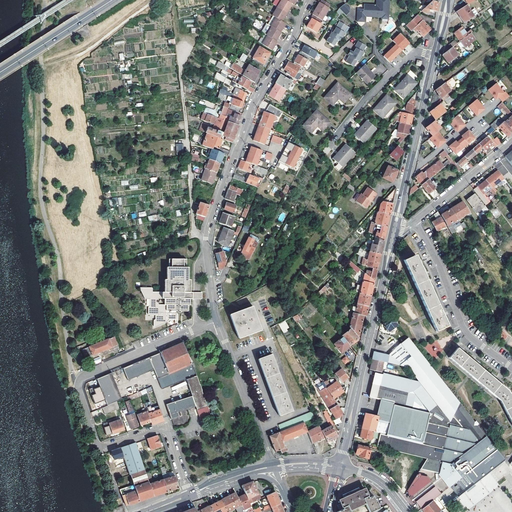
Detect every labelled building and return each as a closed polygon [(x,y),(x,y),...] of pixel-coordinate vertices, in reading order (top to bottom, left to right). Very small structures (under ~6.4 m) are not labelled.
[(281,0),(277,6),(287,12),(288,10),(292,3),(286,0),(281,0)] [(319,2),(316,8),(326,14),(329,8),(328,7),(330,4),(323,0),(321,0),(320,3),(319,2)] [(357,9),(357,21),(365,22),(366,16),(378,17),(378,14),(382,14),(382,17),(381,19),(388,19),(388,0),(376,0),(376,4),(364,4),(364,9),(357,9)] [(429,9),(437,12),(439,0),(433,0),(422,11),(429,12),(429,9)] [(350,11),(344,4),(339,8),(346,15),(350,11)] [(456,12),(464,23),(474,16),(471,11),(467,5),(456,12)] [(272,15),(276,17),(282,21),(284,18),(287,12),(277,6),(272,15)] [(322,20),(326,14),(316,8),(312,15),(313,15),(311,18),(312,19),(319,23),(321,19),(322,20)] [(415,17),(406,25),(412,31),(414,29),(422,38),(431,30),(417,15),(415,17)] [(282,21),(276,17),(271,26),(272,26),(280,32),(283,27),(284,27),(287,24),(282,21)] [(316,32),(321,24),(319,23),(312,19),(307,27),(316,32)] [(253,27),(261,29),(263,22),(255,20),(253,27)] [(332,33),(327,41),(334,45),(337,39),(339,40),(342,36),(342,37),(345,33),(343,32),(347,26),(340,22),(335,30),(333,33),(332,33)] [(267,35),(268,36),(277,41),(282,32),(280,32),(272,26),(267,35)] [(460,41),(469,33),(471,32),(470,30),(466,33),(462,27),(454,33),(456,36),(457,38),(460,41)] [(259,42),(263,45),(268,36),(267,35),(264,33),(259,42)] [(463,48),(474,40),(469,33),(460,41),(457,43),(456,43),(458,46),(460,44),(463,48)] [(263,45),(272,51),(278,42),(277,41),(268,36),(263,45)] [(396,45),(402,51),(405,48),(404,48),(409,43),(404,38),(396,45)] [(349,57),(346,61),(353,65),(356,61),(357,62),(362,54),(361,53),(365,46),(358,42),(354,49),(356,49),(353,53),(352,52),(350,51),(347,56),(349,57)] [(310,56),(314,50),(305,45),(301,52),(310,56)] [(396,45),(384,56),(389,62),(397,56),(396,55),(397,53),(398,54),(402,51),(396,45)] [(253,58),(263,64),(270,53),(260,47),(253,58)] [(456,55),(451,47),(443,53),(442,57),(447,63),(456,55)] [(308,60),(310,56),(301,52),(300,51),(294,62),(295,63),(301,66),(302,67),(307,59),(308,60)] [(289,62),(287,66),(301,75),(304,71),(300,68),(301,66),(295,63),(294,65),(292,64),(289,62)] [(232,64),(230,68),(240,74),(242,70),(237,67),(238,66),(232,63),(232,64)] [(375,76),(365,64),(356,72),(367,83),(375,76)] [(253,81),(260,71),(249,65),(243,75),(253,81)] [(301,75),(287,66),(284,69),(287,71),(286,73),(294,78),(295,76),(299,78),(301,75)] [(447,97),(452,93),(450,91),(453,88),(449,82),(457,77),(459,79),(463,76),(459,71),(435,90),(443,100),(444,100),(447,97)] [(226,75),(217,72),(214,78),(223,82),(226,75)] [(281,75),(276,83),(285,89),(286,90),(291,81),(281,75)] [(404,97),(417,83),(408,75),(400,84),(402,85),(397,90),(404,97)] [(242,87),(246,79),(242,76),(239,81),(234,79),(232,81),(232,82),(240,86),(241,87),(242,87)] [(320,78),(316,84),(321,86),(325,81),(320,78)] [(248,87),(251,82),(246,79),(242,87),(247,90),(252,93),(254,90),(248,87)] [(315,85),(313,89),(317,91),(321,86),(316,84),(313,82),(312,83),(315,85)] [(273,88),(269,95),(278,101),(285,89),(276,83),(273,88)] [(495,95),(497,98),(503,93),(495,83),(487,90),(493,96),(495,95)] [(338,98),(340,100),(343,103),(350,95),(337,84),(324,98),(331,105),(338,98)] [(228,96),(243,102),(246,94),(243,93),(244,91),(235,88),(232,95),(228,93),(220,90),(219,93),(228,96)] [(293,89),(290,92),(300,98),(300,97),(301,95),(297,92),(298,91),(293,89)] [(302,94),(301,95),(300,97),(309,102),(313,95),(303,89),(300,93),(302,94)] [(382,117),(395,102),(386,95),(379,103),(380,104),(375,110),(382,117)] [(224,104),(223,106),(239,112),(243,102),(228,96),(226,100),(230,101),(229,103),(231,104),(230,106),(224,104)] [(334,107),(340,100),(338,98),(331,105),(334,107)] [(468,106),(476,116),(483,110),(480,107),(482,106),(476,99),(468,106)] [(282,111),(295,118),(297,114),(280,104),(279,105),(272,100),(270,104),(282,111)] [(401,109),(399,112),(413,115),(414,110),(416,103),(410,100),(408,102),(407,105),(406,105),(405,110),(401,109)] [(502,108),(510,117),(511,115),(511,113),(502,102),(495,108),(498,112),(502,108)] [(435,120),(446,111),(439,103),(429,111),(435,120)] [(270,104),(266,112),(261,119),(259,125),(269,129),(274,115),(279,116),(282,111),(270,104)] [(237,124),(241,113),(239,112),(223,106),(221,110),(232,114),(232,115),(233,116),(233,117),(230,117),(229,119),(227,118),(220,115),(219,118),(237,124)] [(205,108),(204,112),(217,116),(219,111),(205,108)] [(327,121),(315,111),(302,126),(310,133),(316,126),(318,128),(320,129),(327,121)] [(400,122),(410,124),(411,123),(413,115),(399,112),(392,120),(400,122)] [(212,128),(213,127),(202,123),(200,130),(208,133),(223,139),(233,143),(234,140),(235,135),(239,125),(237,124),(219,118),(204,113),(202,119),(208,122),(208,121),(215,124),(213,129),(212,128)] [(456,128),(458,131),(465,125),(457,115),(449,122),(454,129),(456,128)] [(498,126),(503,122),(499,117),(490,125),(494,130),(494,129),(498,126)] [(376,128),(367,120),(359,129),(361,130),(355,136),(363,142),(376,128)] [(329,123),(327,121),(320,129),(321,131),(329,123)] [(425,128),(432,136),(437,132),(441,129),(434,121),(425,128)] [(503,122),(498,126),(502,131),(503,132),(507,137),(511,132),(511,130),(504,122),(503,121),(503,122)] [(400,122),(399,124),(397,135),(405,137),(408,134),(408,133),(410,124),(400,122)] [(269,129),(259,125),(257,131),(258,131),(256,134),(254,140),(265,144),(267,138),(266,138),(267,135),(268,135),(270,129),(269,129)] [(312,135),(318,128),(316,126),(310,133),(312,135)] [(449,147),(455,154),(475,139),(469,131),(463,136),(465,139),(464,140),(461,142),(458,144),(458,145),(455,142),(449,147)] [(429,138),(437,148),(444,142),(441,140),(443,138),(437,132),(432,136),(429,138)] [(208,133),(203,145),(212,149),(223,153),(228,155),(230,151),(220,147),(223,139),(208,133)] [(273,135),(271,141),(280,144),(282,138),(273,135)] [(483,148),(484,150),(492,144),(495,147),(498,145),(491,137),(489,140),(486,137),(478,143),(483,148)] [(287,143),(278,161),(292,168),(301,150),(287,143)] [(471,150),(475,154),(483,148),(478,143),(471,150)] [(354,152),(346,144),(338,152),(339,154),(334,159),(342,166),(354,152)] [(262,150),(251,146),(249,152),(250,152),(249,156),(248,155),(246,161),(249,163),(255,165),(257,165),(259,159),(260,156),(262,150)] [(403,152),(397,146),(389,154),(395,160),(403,152)] [(210,160),(220,163),(223,153),(212,149),(209,159),(210,160)] [(415,177),(422,186),(429,180),(452,161),(444,150),(439,155),(442,158),(445,156),(448,160),(442,165),(439,161),(423,174),(421,173),(415,177)] [(464,156),(468,161),(475,154),(471,150),(464,156)] [(457,163),(460,167),(468,161),(464,156),(461,159),(457,163)] [(205,168),(207,169),(216,172),(220,163),(210,160),(208,165),(206,164),(205,168)] [(246,161),(241,160),(238,167),(248,171),(249,169),(247,168),(249,163),(246,161)] [(257,165),(255,165),(253,168),(258,170),(258,171),(265,174),(268,170),(266,169),(257,165)] [(397,171),(387,166),(382,178),(392,182),(397,171)] [(207,169),(204,176),(203,180),(213,184),(217,173),(216,172),(207,169)] [(485,180),(492,188),(504,178),(498,170),(485,180)] [(344,173),(342,175),(349,181),(351,179),(344,173)] [(256,183),(258,177),(253,175),(253,176),(249,175),(246,183),(258,187),(260,184),(256,183)] [(435,189),(429,180),(422,186),(428,194),(429,193),(433,199),(439,194),(434,189),(435,189)] [(485,205),(490,201),(484,194),(490,190),(496,197),(498,195),(492,188),(485,180),(474,190),(485,205)] [(411,188),(409,196),(418,189),(415,185),(411,188)] [(380,204),(378,212),(390,214),(392,204),(396,187),(380,204)] [(371,201),(376,194),(367,188),(362,195),(361,194),(356,201),(365,207),(367,207),(369,204),(368,202),(369,200),(371,201)] [(228,189),(225,199),(234,202),(235,200),(233,200),(235,194),(239,195),(239,193),(228,189)] [(484,206),(475,194),(467,200),(473,207),(472,208),(476,212),(484,206)] [(458,219),(469,212),(463,201),(451,208),(458,219)] [(196,218),(204,221),(209,206),(209,205),(200,202),(196,214),(197,215),(196,218)] [(236,206),(226,202),(224,209),(234,212),(236,206)] [(249,209),(244,208),(241,216),(245,217),(249,209)] [(441,215),(449,229),(452,227),(450,223),(454,220),(455,222),(455,225),(456,226),(460,223),(458,219),(451,208),(445,212),(445,213),(441,215)] [(374,224),(381,225),(387,226),(388,220),(390,214),(378,212),(377,211),(374,222),(371,221),(369,232),(371,233),(374,224)] [(446,226),(438,211),(434,214),(436,219),(432,222),(437,231),(446,226)] [(234,216),(223,212),(219,222),(231,226),(234,216)] [(480,219),(476,222),(481,230),(484,227),(480,219)] [(374,236),(383,240),(385,233),(387,226),(381,225),(379,232),(376,230),(374,236)] [(233,231),(224,227),(218,242),(227,246),(233,231)] [(371,243),(370,251),(380,254),(381,249),(383,240),(374,236),(373,243),(371,243)] [(249,259),(257,244),(252,241),(254,239),(248,237),(239,255),(249,259)] [(356,253),(359,255),(362,257),(365,252),(360,248),(356,253)] [(223,268),(227,260),(226,260),(223,251),(220,252),(219,249),(215,251),(219,264),(219,269),(223,268)] [(379,259),(380,254),(370,251),(368,260),(378,263),(379,259)] [(378,263),(368,260),(362,257),(359,255),(358,262),(360,263),(365,265),(372,267),(371,270),(367,270),(365,273),(374,281),(376,274),(378,263)] [(416,255),(404,260),(436,331),(448,325),(444,318),(430,287),(421,266),(416,255)] [(187,259),(170,259),(169,266),(169,267),(167,267),(167,280),(165,280),(165,292),(153,292),(153,288),(140,287),(145,298),(152,299),(152,307),(149,307),(148,315),(156,315),(158,315),(158,318),(156,319),(154,320),(154,327),(166,322),(166,319),(178,319),(178,311),(188,311),(189,305),(191,305),(191,299),(193,299),(193,292),(191,292),(191,280),(189,280),(189,267),(187,267),(187,259)] [(365,273),(364,272),(361,286),(357,285),(355,292),(359,293),(371,296),(372,290),(374,281),(365,273)] [(322,292),(330,285),(327,282),(320,290),(322,292)] [(359,293),(357,303),(369,306),(370,298),(371,296),(359,293)] [(357,303),(355,313),(364,316),(366,316),(367,315),(369,306),(357,303)] [(252,306),(230,314),(239,338),(250,334),(261,330),(252,306)] [(295,320),(302,316),(298,311),(296,313),(297,314),(292,316),(295,320)] [(359,338),(364,316),(355,313),(353,313),(350,327),(349,328),(350,328),(359,338)] [(399,325),(393,317),(384,324),(390,332),(399,325)] [(287,326),(284,321),(279,324),(281,329),(287,326)] [(341,336),(342,337),(349,346),(359,338),(350,328),(341,336)] [(98,339),(99,343),(113,337),(112,333),(98,339)] [(117,345),(113,337),(99,343),(82,350),(85,358),(117,345)] [(341,353),(349,346),(342,337),(334,345),(341,353)] [(459,402),(409,338),(402,342),(388,356),(374,352),(373,357),(384,360),(408,367),(419,381),(438,405),(450,421),(459,402)] [(435,359),(444,349),(434,339),(425,348),(435,359)] [(160,353),(169,374),(192,364),(183,343),(172,348),(160,353)] [(491,375),(489,374),(491,373),(490,371),(488,373),(479,366),(481,365),(479,363),(478,365),(477,364),(462,351),(461,350),(462,349),(460,348),(459,349),(458,348),(450,357),(500,401),(511,423),(511,395),(509,391),(491,375)] [(166,405),(171,418),(171,419),(179,416),(177,409),(195,403),(200,420),(212,417),(192,364),(169,374),(160,353),(123,368),(128,380),(154,370),(162,389),(187,379),(193,396),(166,405)] [(268,386),(275,405),(279,416),(292,411),(271,354),(258,359),(261,369),(268,386)] [(384,360),(373,357),(371,365),(371,368),(381,371),(384,360)] [(342,368),(335,374),(341,382),(348,377),(342,368)] [(375,374),(373,384),(409,393),(413,392),(428,412),(438,405),(419,381),(384,372),(383,373),(382,376),(375,374)] [(111,373),(97,379),(107,405),(122,399),(111,373)] [(186,381),(171,387),(172,390),(187,384),(186,381)] [(327,388),(334,398),(344,391),(337,381),(327,388)] [(343,413),(334,398),(327,388),(323,382),(316,386),(336,418),(343,413)] [(381,401),(406,407),(412,408),(430,414),(428,412),(413,392),(409,393),(373,384),(370,394),(369,397),(381,400),(381,401)] [(128,397),(129,401),(141,396),(141,395),(140,392),(128,397)] [(129,401),(125,403),(129,413),(133,411),(129,401)] [(375,432),(380,433),(434,447),(450,421),(430,414),(412,408),(406,407),(381,401),(378,416),(366,413),(363,427),(362,429),(373,432),(375,432)] [(150,402),(144,404),(147,412),(151,422),(151,425),(161,421),(164,420),(159,405),(152,407),(150,402)] [(504,460),(459,402),(450,421),(434,447),(380,433),(379,439),(377,447),(428,458),(421,468),(436,471),(439,473),(440,474),(443,478),(449,487),(457,497),(504,460)] [(450,421),(438,405),(428,412),(430,414),(450,421)] [(106,407),(93,413),(94,417),(108,411),(106,407)] [(323,412),(329,426),(332,424),(327,410),(323,412)] [(151,422),(147,412),(136,415),(140,426),(151,422)] [(278,425),(280,431),(304,422),(315,418),(312,412),(278,425)] [(127,419),(128,422),(131,430),(139,427),(134,414),(129,416),(126,417),(127,419)] [(113,434),(121,431),(124,430),(120,421),(109,424),(113,434)] [(279,432),(282,441),(308,431),(304,422),(280,431),(279,432)] [(325,437),(328,442),(338,436),(333,425),(322,431),(325,437)] [(308,432),(312,443),(325,437),(322,431),(319,426),(308,432)] [(373,432),(362,429),(360,437),(371,439),(373,432)] [(282,441),(279,432),(270,436),(275,450),(275,451),(280,450),(281,453),(287,450),(286,447),(285,447),(282,441)] [(157,436),(148,439),(150,444),(150,446),(152,450),(161,447),(157,436)] [(150,485),(146,473),(136,443),(121,449),(123,456),(130,475),(131,475),(136,490),(140,502),(152,497),(154,497),(150,485)] [(371,448),(358,445),(356,453),(363,455),(363,457),(368,458),(371,448)] [(121,449),(112,452),(115,460),(119,459),(119,460),(121,460),(120,458),(120,457),(123,456),(121,449)] [(160,468),(164,480),(168,492),(179,488),(175,476),(164,480),(164,478),(168,476),(167,473),(166,473),(163,465),(159,466),(160,468)] [(418,474),(408,490),(411,494),(430,480),(427,476),(418,474)] [(413,502),(443,478),(440,474),(410,498),(411,500),(413,502)] [(156,496),(168,492),(164,480),(150,485),(154,497),(156,496)] [(246,493),(249,498),(259,493),(253,481),(242,485),(246,493)] [(420,505),(422,507),(436,496),(440,493),(435,486),(416,500),(420,505)] [(367,506),(369,511),(371,511),(380,508),(376,499),(375,499),(373,496),(372,496),(371,493),(370,491),(366,492),(365,489),(361,491),(359,488),(356,489),(347,493),(343,495),(344,498),(340,500),(341,504),(339,505),(339,508),(340,510),(337,511),(351,511),(367,506)] [(140,502),(136,490),(126,494),(125,494),(129,505),(135,503),(140,502)] [(267,495),(272,506),(281,503),(278,497),(276,491),(267,495)] [(222,499),(228,511),(236,508),(237,511),(246,511),(239,497),(236,492),(226,497),(222,499)] [(246,493),(239,497),(246,511),(249,511),(248,509),(247,508),(252,505),(251,503),(249,499),(249,498),(246,493)] [(251,503),(262,498),(260,494),(249,499),(251,503)] [(438,511),(445,507),(436,496),(422,507),(425,511),(438,511)] [(214,503),(210,505),(213,511),(227,511),(228,511),(222,499),(214,503)] [(270,507),(265,510),(266,511),(273,509),(274,511),(284,511),(281,503),(272,506),(270,507)]
